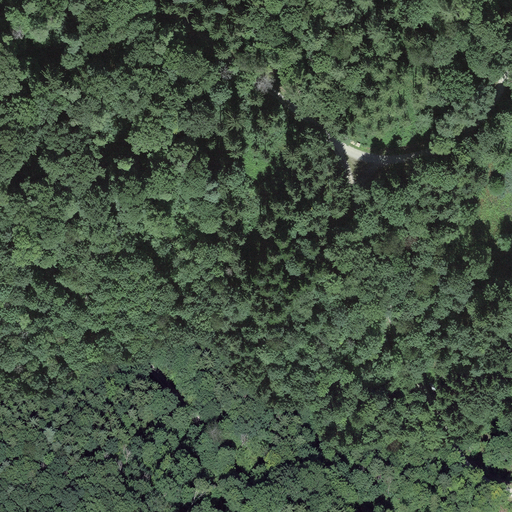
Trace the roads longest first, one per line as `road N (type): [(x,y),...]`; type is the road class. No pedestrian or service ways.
road 1 (track): [(0,233),(69,283),(133,349),(202,425),(259,511)]
road 2 (track): [(346,169),(387,290),(450,418),(486,477),(511,484)]
road 3 (track): [(487,0),(505,67),(487,111),(444,145),(346,169)]
road 4 (track): [(346,169),(320,128),(145,0)]
